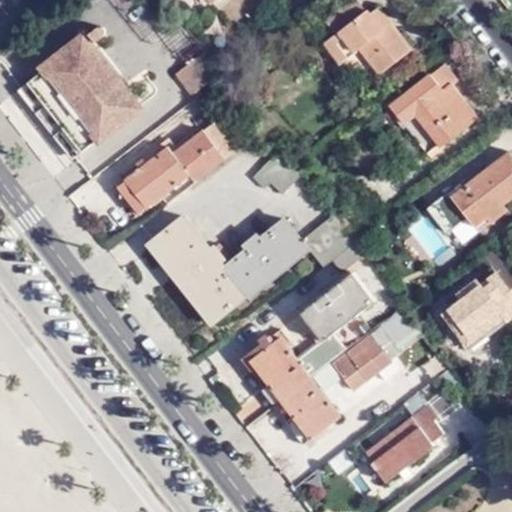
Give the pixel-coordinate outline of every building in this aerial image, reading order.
[(336,36),(366,12),(357,0),(346,0),(322,19),(336,36)] [(0,26),(10,19),(0,7),(0,26)] [(361,50),(381,76),(413,51),(379,7),(371,13),(369,10),(366,12),(336,36),(325,44),(341,65),(361,50)] [(18,91),(72,159),(73,160),(140,108),(106,65),(112,61),(92,34),(18,91)] [(193,97),(226,72),(209,50),(177,74),(193,97)] [(460,81),(445,62),(390,105),(429,155),(439,145),(442,149),(481,118),(455,85),(460,81)] [(57,172),(72,159),(18,91),(3,103),(57,172)] [(219,118),(173,153),(191,176),(197,182),(242,148),(219,118)] [(173,153),(169,148),(118,187),(141,215),(191,176),(173,153)] [(511,199),(511,153),(510,151),(430,213),(448,236),(469,219),(476,228),(488,219),(492,224),(509,211),(505,205),(511,199)] [(288,162),(272,158),(254,179),(266,190),(271,184),(284,196),(302,176),(288,162)] [(338,217),(355,240),(382,219),(364,197),(338,217)] [(408,227),(433,264),(452,251),(428,214),(408,227)] [(325,268),(333,261),(357,243),(355,240),(338,217),(336,215),(303,240),(310,249),(325,268)] [(251,297),(310,249),(303,240),(286,220),(261,240),(258,236),(247,245),(251,249),(228,267),(225,263),(227,262),(214,246),(210,249),(185,217),(150,245),(213,324),(249,295),(251,297)] [(511,236),(501,244),(510,257),(511,255),(511,236)] [(342,273),(367,255),(357,243),(333,261),(342,273)] [(365,257),(351,268),(376,300),(390,290),(365,257)] [(511,320),(511,261),(444,313),(468,346),(470,348),(471,349),(475,351),(478,351),(481,351),(483,348),(485,346),(485,343),(486,338),(489,334),(491,331),(485,324),(503,311),(511,321),(511,320)] [(301,361),(313,377),(331,363),(368,335),(356,318),(377,302),(354,273),(302,313),(324,343),(301,361)] [(368,335),(331,363),(354,393),(394,362),(393,361),(403,354),(383,328),(374,335),(372,332),(368,335)] [(266,348),(273,344),(267,335),(260,340),(263,344),(266,348)] [(269,386),(282,401),(313,377),(301,361),(282,337),(273,344),(266,348),(250,361),(256,369),(269,386)] [(252,372),(256,369),(250,361),(266,348),(263,344),(242,360),(252,372)] [(313,377),(282,401),(293,418),(312,441),(343,416),(313,377)] [(276,406),(282,401),(269,386),(264,390),(276,406)] [(433,400),(442,415),(461,403),(452,388),(433,400)] [(445,434),(435,420),(439,417),(430,405),(364,454),(387,484),(436,446),(433,443),(445,434)] [(312,441),(293,418),(287,422),(305,446),(312,441)]
